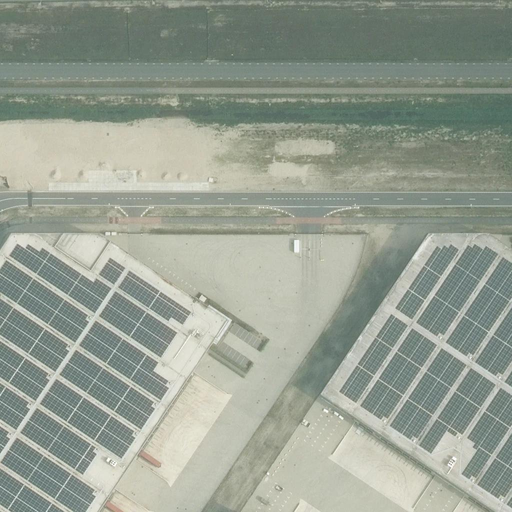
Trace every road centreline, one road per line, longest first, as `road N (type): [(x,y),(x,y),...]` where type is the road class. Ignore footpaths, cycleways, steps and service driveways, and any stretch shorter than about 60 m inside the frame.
road 1 (unclassified): [(0,203),(511,199)]
road 2 (tertiary): [(0,71),(511,70)]
